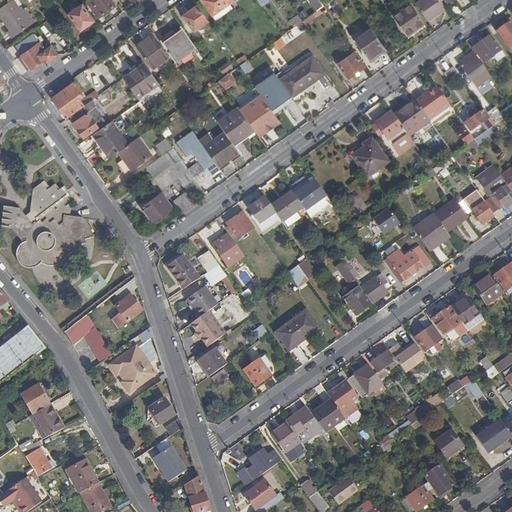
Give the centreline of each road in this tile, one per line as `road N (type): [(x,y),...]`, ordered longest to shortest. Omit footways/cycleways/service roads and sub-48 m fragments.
road 1 (residential): [(498,0),(136,255)]
road 2 (residential): [(202,449),(511,228)]
road 3 (residential): [(0,275),(53,342),(151,511)]
road 4 (residential): [(202,449),(136,255)]
road 5 (residential): [(136,255),(27,98)]
road 6 (residential): [(27,98),(163,0)]
